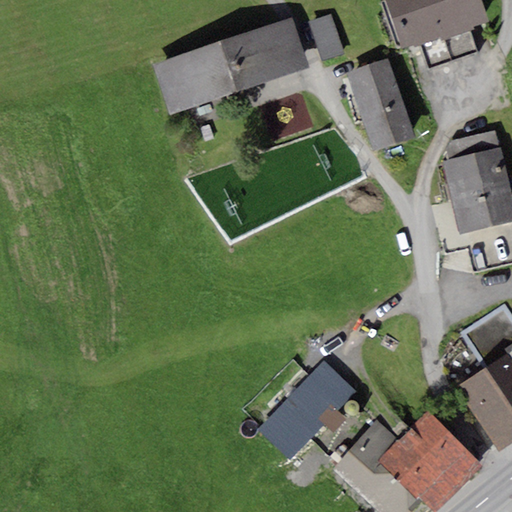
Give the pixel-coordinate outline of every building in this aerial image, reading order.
[(480,0),(385,0),(403,51),(488,23),(480,0)] [(344,56),(331,14),(309,21),(321,63),(344,56)] [(292,19),(152,65),(168,114),(308,67),(292,19)] [(415,138),(388,60),(346,74),(373,152),(415,138)] [(449,160),(498,148),(494,132),(450,141),(446,148),(449,160)] [(511,222),(511,191),(501,147),(498,148),(449,160),(442,162),(460,235),(511,222)] [(463,334),(485,368),(455,387),(500,453),(511,444),(511,317),(505,306),(463,334)] [(325,361),(257,430),(289,461),(323,425),(331,433),(345,418),(338,411),(356,392),(325,361)] [(377,421),(333,470),(380,511),(412,511),(421,502),(435,511),(436,511),(482,466),(428,413),(399,440),(396,437),(377,421)]
